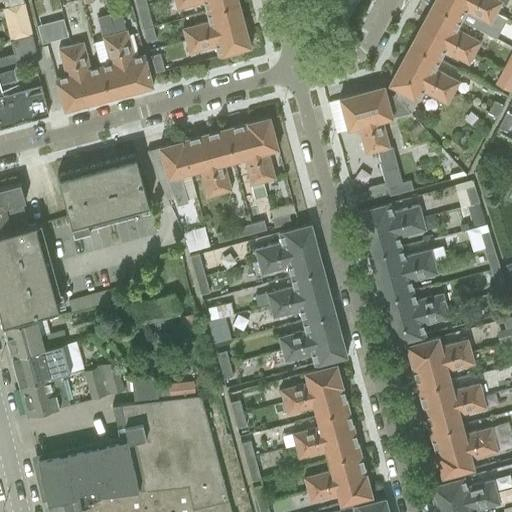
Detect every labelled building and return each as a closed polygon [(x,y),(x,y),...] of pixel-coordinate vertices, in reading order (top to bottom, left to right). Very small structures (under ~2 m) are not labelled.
[(22,0),(1,0),(5,11),(24,6),(22,0)] [(203,2),(205,12),(238,3),(237,0),(173,0),(176,9),(203,2)] [(433,0),(431,4),(432,4),(461,20),(465,11),(490,24),(492,19),(496,13),(471,0),(433,0)] [(471,0),(496,13),(502,2),(498,0),(471,0)] [(181,28),(185,41),(244,25),(238,3),(205,12),(208,21),(181,28)] [(146,4),(137,7),(142,30),(152,27),(146,4)] [(431,4),(420,24),(421,24),(474,53),(480,42),(456,29),(461,20),(432,4),(431,4)] [(31,35),(24,6),(5,11),(2,11),(9,41),(31,35)] [(120,8),(108,11),(114,34),(126,31),(120,8)] [(420,24),(409,44),(410,44),(439,60),(444,51),(468,64),(474,53),(421,24),(420,24)] [(244,25),(185,41),(188,52),(214,45),(217,56),(250,47),(244,25)] [(152,27),(142,30),(146,42),(148,42),(150,41),(155,40),(155,38),(153,30),(152,27)] [(126,31),(114,34),(130,92),(152,86),(144,54),(134,57),(127,31),(126,31)] [(109,63),(99,66),(108,98),(130,92),(114,34),(102,38),(109,63)] [(0,70),(12,67),(33,61),(31,54),(35,49),(31,36),(10,41),(14,54),(0,58),(0,70)] [(83,42),(70,45),(86,104),(108,98),(99,66),(90,68),(83,42)] [(409,44),(399,64),(452,93),(459,82),(434,69),(439,60),(410,44),(409,44)] [(86,104),(70,45),(58,49),(65,75),(55,77),(64,110),(86,104)] [(511,53),(503,69),(511,73),(511,53)] [(159,54),(150,56),(155,73),(163,70),(159,54)] [(399,64),(387,84),(397,89),(394,96),(409,113),(410,113),(417,100),(422,91),(446,104),(452,93),(399,64)] [(0,70),(0,95),(1,96),(0,92),(0,83),(15,79),(12,67),(0,70)] [(511,73),(503,69),(495,84),(508,91),(511,83),(511,73)] [(1,96),(0,95),(0,127),(47,115),(39,85),(1,96)] [(383,86),(361,92),(377,150),(383,148),(388,147),(384,133),(381,120),(409,113),(394,96),(386,98),(383,86)] [(361,92),(338,98),(347,130),(357,127),(364,154),(377,150),(361,92)] [(494,101),(488,113),(496,117),(501,106),(494,101)] [(511,116),(506,113),(498,128),(505,132),(511,119),(511,116)] [(269,117),(246,123),(262,181),(274,178),(267,151),(277,149),(269,117)] [(246,123),(225,129),(234,162),(243,159),(250,185),(262,181),(246,123)] [(225,129),(203,135),(219,194),(231,190),(224,164),(234,162),(225,129)] [(203,135),(181,141),(190,174),(199,171),(206,197),(219,194),(203,135)] [(190,174),(181,141),(158,147),(158,148),(146,151),(159,181),(167,180),(176,205),(188,202),(181,176),(190,174)] [(134,153),(56,174),(70,226),(148,205),(134,153)] [(410,181),(386,187),(389,196),(412,190),(410,181)] [(385,182),(367,187),(370,201),(389,196),(386,187),(385,182)] [(511,182),(503,199),(511,203),(511,182)] [(0,233),(28,226),(21,203),(25,202),(19,183),(0,188),(0,233)] [(473,187),(464,190),(469,205),(478,202),(473,187)] [(366,193),(354,196),(356,205),(368,202),(366,193)] [(376,206),(356,211),(362,233),(421,218),(422,217),(418,204),(392,211),(390,202),(376,206)] [(478,204),(467,207),(469,215),(480,211),(478,204)] [(287,214),(272,219),(274,227),(290,223),(287,214)] [(421,218),(362,233),(368,255),(401,246),(402,246),(399,237),(425,230),(422,217),(421,218)] [(263,221),(250,224),(253,233),(265,229),(263,221)] [(280,243),(254,250),(257,262),(316,246),(310,223),(291,229),(277,232),(280,243)] [(467,223),(458,226),(459,232),(464,230),(468,229),(467,223)] [(485,223),(476,226),(482,246),(489,244),(490,244),(491,243),(485,223)] [(0,318),(2,325),(58,310),(38,237),(35,226),(35,224),(28,226),(0,233),(0,318)] [(250,224),(229,230),(231,238),(246,234),(253,233),(250,224)] [(202,228),(182,234),(188,250),(207,244),(205,238),(202,228)] [(229,230),(216,234),(218,242),(231,238),(229,230)] [(489,244),(482,246),(490,269),(498,267),(499,267),(491,243),(490,244),(489,244)] [(316,246),(257,262),(261,274),(287,267),(289,277),(322,268),(316,246)] [(401,246),(368,255),(374,277),(434,261),(430,248),(404,255),(402,246),(401,246)] [(198,254),(189,256),(195,278),(204,275),(198,254)] [(434,261),(374,277),(380,299),(414,290),(411,280),(437,273),(434,261)] [(498,267),(490,269),(496,286),(505,284),(499,267),(498,267)] [(292,286),(266,293),(269,303),(269,306),(328,290),(322,268),(289,277),(292,286)] [(204,275),(195,278),(200,295),(209,292),(204,275)] [(114,288),(68,301),(71,312),(117,300),(114,288)] [(328,290),(269,306),(273,318),(299,311),(301,320),(334,312),(328,290)] [(414,290),(380,299),(386,321),(445,305),(446,305),(442,291),(416,298),(414,290)] [(121,306),(127,328),(183,312),(177,291),(121,306)] [(266,293),(254,296),(257,306),(269,303),(266,293)] [(229,303),(207,308),(210,321),(223,317),(232,315),(229,303)] [(445,305),(386,321),(392,343),(412,338),(426,334),(423,324),(449,317),(446,305),(445,305)] [(304,330),(278,337),(281,349),(340,333),(334,312),(301,320),(304,330)] [(511,316),(502,319),(505,328),(511,325),(511,316)] [(207,321),(212,342),(213,343),(229,339),(223,317),(210,321),(207,321)] [(3,328),(11,360),(62,346),(62,344),(66,343),(62,331),(39,338),(34,320),(33,320),(3,328)] [(511,331),(503,335),(498,336),(500,343),(505,341),(506,341),(511,339),(511,331)] [(340,333),(281,349),(284,362),(285,362),(287,362),(310,355),(312,362),(313,365),(325,362),(327,361),(346,356),(340,333)] [(424,340),(405,345),(410,362),(411,367),(432,361),(471,351),(467,338),(441,345),(439,336),(424,340)] [(62,346),(11,360),(13,366),(19,388),(52,379),(52,378),(62,375),(70,373),(67,364),(62,346)] [(218,353),(217,353),(219,365),(221,364),(228,362),(225,351),(220,353),(218,353)] [(432,361),(411,367),(417,389),(451,380),(448,372),(474,365),(474,361),(471,351),(432,361)] [(82,370),(90,399),(124,389),(115,360),(82,370)] [(221,364),(219,365),(222,377),(223,379),(228,377),(232,377),(230,369),(228,362),(221,364)] [(305,382),(279,389),(283,402),(342,386),(336,364),(316,369),(303,372),(305,382)] [(52,379),(19,388),(27,416),(70,404),(62,376),(52,379)] [(155,377),(131,379),(133,404),(157,402),(157,397),(156,386),(155,377)] [(451,380),(417,389),(423,411),(482,395),(483,395),(480,383),(453,390),(451,380)] [(164,385),(156,386),(157,397),(157,402),(195,398),(196,398),(195,393),(194,382),(164,385)] [(342,386),(283,402),(286,415),(312,408),(315,417),(348,408),(342,386)] [(482,395),(423,411),(429,433),(462,424),(463,424),(461,415),(486,408),(483,395),(482,395)] [(239,400),(230,403),(233,414),(241,412),(242,412),(239,400)] [(66,455),(37,461),(39,469),(46,500),(92,490),(93,496),(222,486),(199,402),(132,407),(112,409),(112,410),(114,410),(120,410),(127,441),(66,455)] [(317,426),(291,433),(295,446),(354,430),(348,408),(315,417),(317,426)] [(241,412),(233,414),(236,428),(245,426),(242,412),(241,412)] [(462,424),(429,433),(435,455),(494,439),(495,439),(492,427),(466,434),(463,424),(462,424)] [(295,446),(298,458),(324,451),(327,461),(359,452),(354,430),(295,446)] [(494,439),(435,455),(441,477),(460,472),(475,468),(472,459),(498,452),(495,439),(494,439)] [(241,443),(244,456),(245,456),(246,456),(250,455),(251,455),(253,454),(249,441),(243,442),(241,443)] [(329,470),(303,477),(307,490),(307,489),(365,474),(359,452),(327,461),(329,470)] [(245,456),(244,456),(251,481),(252,480),(259,479),(253,454),(251,455),(250,455),(246,456),(245,456)] [(307,489),(307,490),(310,502),(336,495),(339,505),(352,501),(371,496),(365,474),(307,489)] [(450,480),(431,485),(437,507),(496,491),(493,478),(467,485),(464,476),(450,480)] [(259,486),(253,487),(253,488),(257,503),(265,501),(266,501),(261,485),(259,486)] [(229,511),(222,486),(93,496),(92,490),(46,500),(49,511),(229,511)] [(496,491),(437,507),(437,511),(473,511),(473,510),(500,503),(496,491)] [(352,511),(388,511),(384,497),(365,503),(351,507),(352,511)] [(265,501),(257,503),(259,511),(268,511),(266,501),(265,501)]
